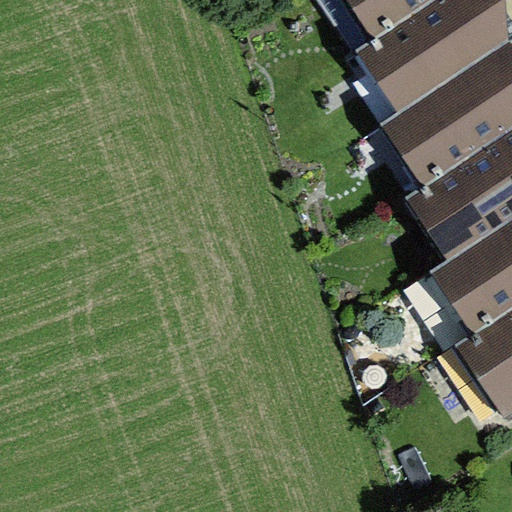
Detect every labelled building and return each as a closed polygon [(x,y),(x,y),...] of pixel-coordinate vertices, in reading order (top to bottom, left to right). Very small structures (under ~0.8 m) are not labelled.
[(347,0),(378,54),(471,0),(347,0)] [(471,0),(378,54),(369,59),(408,125),(506,68),(511,64),(511,52),(481,0),(471,0)] [(408,125),(397,132),(438,203),(511,160),(511,79),(506,68),(408,125)] [(511,160),(438,203),(427,209),(463,271),(511,242),(511,160)] [(511,242),(463,271),(446,280),(482,343),(511,325),(511,242)] [(471,349),(507,412),(511,408),(511,325),(482,343),(471,349)]
